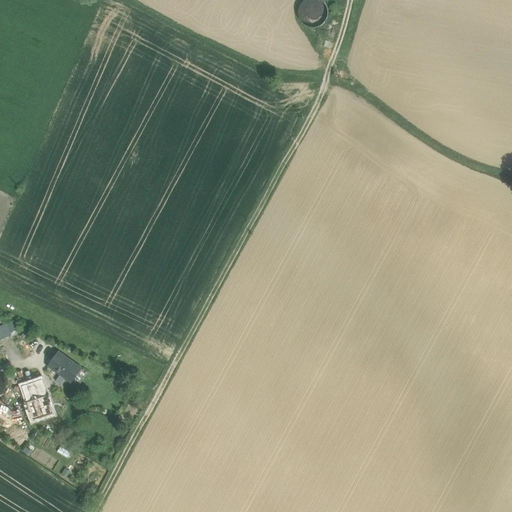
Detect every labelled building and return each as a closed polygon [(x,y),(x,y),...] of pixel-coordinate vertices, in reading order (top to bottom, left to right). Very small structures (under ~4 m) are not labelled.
[(324,2),(320,0),(305,0),(302,3),(299,8),(298,13),(299,19),(303,24),(308,27),(313,28),(319,27),(324,23),(327,19),(328,13),(327,7),(324,2)] [(7,325),(0,328),(0,337),(11,332),(7,325)] [(82,368),(59,351),(49,366),(71,382),(82,368)] [(45,370),(39,372),(43,383),(49,381),(45,370)] [(39,372),(20,379),(27,400),(46,394),(43,383),(39,372)] [(98,387),(84,377),(78,386),(91,396),(98,387)] [(27,400),(27,401),(32,418),(53,412),(47,394),(46,394),(27,400)]
